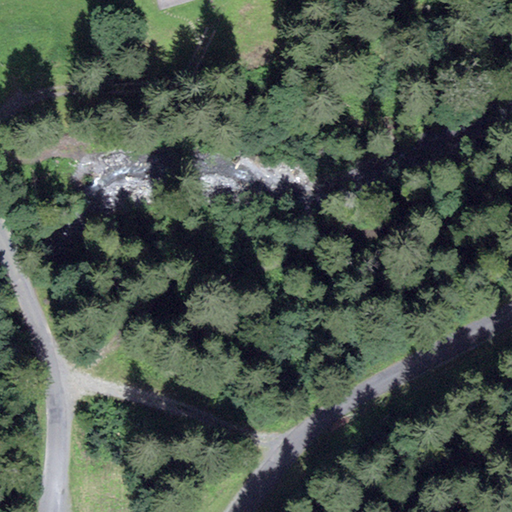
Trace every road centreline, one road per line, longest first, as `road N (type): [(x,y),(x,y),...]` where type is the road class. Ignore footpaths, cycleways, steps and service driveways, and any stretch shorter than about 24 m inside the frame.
road 1 (unclassified): [(240,511),(303,436),(511,314)]
road 2 (unclassified): [(0,238),(50,358),(55,511)]
road 3 (track): [(217,0),(187,78),(37,94),(0,116)]
road 4 (track): [(287,451),(140,394),(55,384)]
